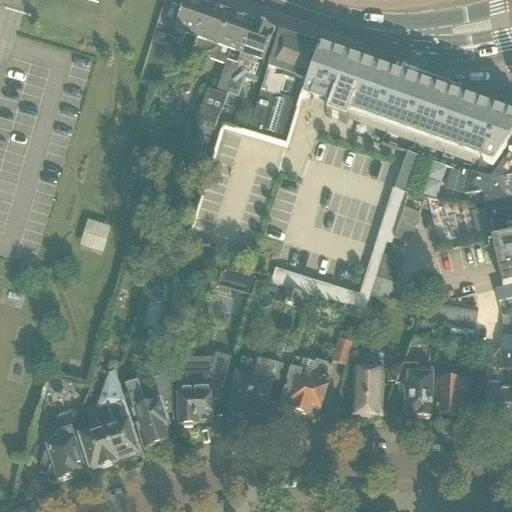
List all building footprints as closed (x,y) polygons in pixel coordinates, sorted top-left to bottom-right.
[(189,62),(207,8),(185,0),(174,32),(185,36),(178,58),(189,62)] [(207,8),(189,62),(200,65),(202,59),(213,63),(230,16),(207,8)] [(224,66),(215,94),(208,91),(197,122),(201,124),(193,146),(215,154),(223,127),(217,125),(228,94),(252,24),(230,16),(213,63),(224,66)] [(252,24),(228,94),(237,98),(243,79),(256,83),(275,32),(252,24)] [(156,33),(153,43),(159,45),(164,43),(166,36),(156,33)] [(279,34),(272,53),(248,135),(286,148),(297,110),(299,104),(289,100),(295,80),(305,83),(318,47),(279,34)] [(494,110),(476,104),(465,100),(448,94),(436,90),(419,83),(407,79),(390,73),(379,69),(361,63),(360,63),(350,59),(347,58),(332,52),(321,48),(318,47),(305,83),(301,99),(311,103),(328,109),(329,109),(327,114),(326,118),(346,125),(347,122),(349,116),(480,162),(480,163),(492,167),(511,139),(511,116),(505,114),(494,110)] [(511,148),(491,177),(511,173),(511,148)] [(437,198),(449,167),(433,160),(420,191),(437,198)] [(511,173),(491,177),(486,178),(460,170),(453,193),(465,195),(469,195),(482,193),(485,209),(503,212),(511,210),(511,173)] [(405,203),(407,195),(392,191),(390,198),(405,203)] [(403,209),(405,203),(390,198),(387,205),(402,210),(403,209)] [(400,217),(402,210),(387,205),(385,213),(400,217)] [(393,239),(393,240),(409,245),(419,214),(403,209),(402,210),(400,217),(398,225),(396,232),(393,239)] [(511,210),(503,212),(485,209),(491,241),(511,236),(511,210)] [(398,225),(400,217),(385,213),(383,220),(398,225)] [(106,254),(113,226),(89,219),(82,247),(106,254)] [(396,232),(398,225),(383,220),(381,227),(396,232)] [(393,239),(396,232),(381,227),(378,234),(393,239)] [(391,246),(393,240),(393,239),(378,234),(376,242),(386,245),(391,246)] [(511,236),(491,241),(502,288),(511,286),(511,236)] [(384,253),(386,245),(376,242),(373,250),(384,253)] [(383,256),(384,253),(373,250),(371,258),(381,261),(383,256)] [(376,278),(375,279),(393,285),(398,269),(392,267),(394,260),(383,256),(381,261),(378,270),(376,278)] [(378,270),(381,261),(371,258),(368,267),(378,270)] [(376,278),(378,270),(368,267),(366,275),(376,278)] [(278,289),(283,273),(275,270),(270,286),(278,288),(278,289)] [(286,291),(291,275),(283,273),(278,289),(286,291)] [(294,293),(298,278),(291,275),(286,291),(294,293)] [(375,279),(376,278),(366,275),(363,283),(373,287),(375,279)] [(233,277),(229,293),(253,299),(257,284),(233,277)] [(301,296),(306,280),(298,278),(294,293),(301,296)] [(309,298),(314,283),(306,280),(301,296),(308,298),(309,298)] [(149,281),(144,296),(153,299),(158,283),(149,281)] [(317,301),(322,285),(314,283),(309,298),(313,300),(317,301)] [(371,295),(373,287),(363,283),(360,292),(371,295)] [(325,303),(330,287),(322,285),(317,301),(325,303)] [(502,288),(495,290),(498,303),(511,299),(511,286),(502,289),(502,288)] [(333,305),(338,290),(330,287),(325,303),(333,305)] [(274,303),(304,311),(308,298),(277,290),(274,303)] [(341,307),(346,292),(338,290),(333,305),(341,307)] [(349,309),(353,295),(346,292),(341,307),(349,309)] [(370,298),(371,295),(360,292),(359,297),(358,300),(368,303),(370,298)] [(365,313),(368,303),(358,300),(359,297),(353,295),(349,309),(365,313)] [(439,326),(475,332),(477,314),(434,308),(420,310),(416,323),(439,326)] [(439,326),(438,346),(463,347),(462,354),(472,354),(472,346),(474,346),(475,332),(439,326)] [(511,337),(501,337),(499,352),(505,353),(511,353),(511,337)] [(331,363),(347,368),(353,345),(337,341),(331,363)] [(241,360),(237,376),(229,413),(231,413),(233,417),(241,418),(245,416),(247,417),(248,414),(263,417),(270,385),(283,388),(287,370),(289,370),(294,349),(278,345),(274,361),(253,355),(252,362),(241,360)] [(487,367),(486,400),(486,424),(498,424),(498,425),(511,425),(511,393),(507,393),(508,368),(511,367),(511,353),(505,353),(498,352),(487,367)] [(179,372),(178,392),(179,427),(183,427),(183,430),(193,429),(193,426),(196,426),(196,424),(211,424),(210,403),(220,402),(220,388),(223,387),(231,359),(215,355),(214,359),(211,371),(179,372)] [(303,361),(295,359),(280,408),(308,417),(309,411),(319,414),(333,367),(315,362),(309,379),(299,376),(303,361)] [(451,418),(462,419),(462,398),(471,398),(472,366),(436,364),(435,383),(437,383),(435,422),(451,422),(451,418)] [(414,419),(417,419),(417,421),(427,422),(427,419),(430,419),(432,371),(418,371),(418,367),(402,366),(395,386),(405,386),(404,418),(414,418),(414,419)] [(380,417),(382,372),(354,371),(352,416),(380,417)] [(138,456),(127,423),(129,422),(113,372),(106,374),(95,406),(97,412),(107,408),(111,420),(99,424),(102,430),(115,463),(138,456)] [(166,428),(168,427),(163,413),(171,411),(172,417),(173,417),(171,372),(170,372),(170,377),(139,387),(137,383),(125,387),(145,451),(154,448),(155,449),(156,450),(157,450),(158,451),(159,451),(160,451),(162,451),(163,450),(164,450),(165,449),(165,448),(166,447),(166,445),(166,444),(169,443),(166,436),(168,435),(166,428)] [(386,372),(386,384),(395,384),(395,372),(386,372)] [(50,380),(46,394),(64,399),(68,385),(50,380)] [(84,413),(72,417),(90,471),(98,469),(99,471),(115,465),(115,463),(102,430),(90,434),(84,413)] [(60,445),(50,448),(49,452),(44,451),(38,473),(47,476),(47,477),(47,478),(47,479),(47,480),(47,481),(48,482),(49,484),(51,485),(53,485),(54,485),(55,485),(84,475),(65,416),(58,418),(54,426),(60,445)]
